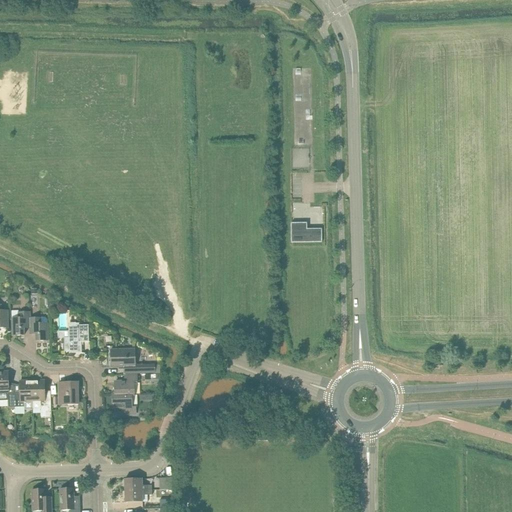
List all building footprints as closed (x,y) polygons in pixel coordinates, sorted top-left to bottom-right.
[(291,243),(322,242),(322,241),(321,241),(321,229),(307,230),(307,223),(291,223),(291,243)] [(0,328),(8,328),(8,311),(1,311),(1,305),(0,305),(0,328)] [(30,328),(30,319),(30,313),(18,313),(18,319),(12,319),(12,336),(24,335),(24,328),(29,328),(30,328)] [(30,328),(29,328),(30,334),(36,334),(36,341),(48,341),(48,324),(41,325),(41,319),(30,319),(30,328)] [(61,338),(62,342),(62,352),(70,352),(70,354),(84,353),(84,345),(82,345),(82,342),(90,342),(90,326),(82,326),(82,324),(69,324),(70,338),(61,338)] [(125,374),(154,373),(154,365),(135,366),(135,349),(111,350),(111,368),(125,368),(125,374)] [(8,371),(0,371),(0,393),(4,393),(4,401),(8,400),(9,409),(15,409),(14,395),(9,396),(8,371)] [(115,395),(131,395),(134,395),(134,383),(137,383),(137,376),(125,376),(125,382),(115,383),(115,395)] [(32,381),(32,409),(32,410),(40,410),(40,418),(51,418),(50,394),(45,394),(44,380),(32,381)] [(32,409),(32,381),(20,381),(20,395),(14,395),(15,409),(24,408),(24,410),(32,409)] [(59,405),(68,405),(78,404),(78,383),(59,383),(59,405)] [(131,395),(115,395),(112,395),(113,408),(123,408),(123,414),(135,413),(135,407),(132,407),(131,395)] [(125,491),(148,490),(148,486),(142,486),(142,479),(124,479),(125,491)] [(69,511),(80,511),(80,500),(74,500),(73,489),(60,489),(61,510),(69,510),(69,511)] [(40,511),(52,511),(52,497),(45,498),(45,490),(32,490),(32,511),(40,511)] [(148,496),(148,490),(125,491),(125,503),(143,502),(142,496),(148,496)]
